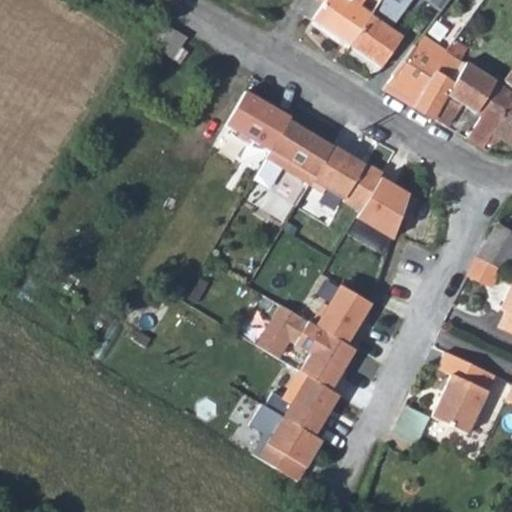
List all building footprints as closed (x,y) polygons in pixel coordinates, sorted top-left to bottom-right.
[(335,50),(339,53),(341,50),(345,44),(375,3),(370,0),(319,0),(320,0),(308,19),(328,33),(326,38),(338,45),(335,50)] [(396,0),(395,1),(393,0),(377,0),(375,3),(396,18),(409,0),(396,0)] [(396,18),(375,3),(345,44),(377,65),(406,25),(396,18)] [(180,54),(187,39),(164,25),(151,48),(184,67),(190,58),(180,54)] [(430,118),(462,62),(461,61),(459,62),(454,60),(441,51),(442,49),(419,34),(418,35),(380,89),(429,118),(430,118)] [(462,46),(450,38),(442,49),(441,51),(454,60),(462,46)] [(373,72),(377,65),(345,44),(341,50),(373,72)] [(475,115),(463,138),(479,148),(483,142),(511,91),(511,87),(503,81),(494,75),(490,82),(462,62),(430,118),(442,126),(455,101),(475,115)] [(511,65),(503,81),(511,87),(511,91),(483,142),(490,147),(496,138),(511,149),(511,65)] [(291,119),(247,94),(227,127),(272,153),(290,122),(291,119)] [(333,147),(290,122),(272,153),(268,160),(311,184),(333,147)] [(311,184),(324,192),(326,188),(345,199),(344,200),(360,210),(383,173),(366,162),(365,164),(333,145),(333,147),(311,184)] [(511,249),(511,233),(494,221),(474,254),(499,268),(499,269),(501,269),(511,249)] [(488,286),(499,268),(474,254),(473,255),(464,273),(488,286)] [(511,286),(502,308),(507,310),(501,323),(511,328),(511,286)] [(279,302),(256,343),(278,356),(289,338),(310,350),(299,369),(330,386),(353,346),(279,302)] [(487,373),(439,351),(432,364),(446,370),(425,417),(460,433),(480,388),(487,373)] [(273,389),(265,402),(316,433),(338,391),(330,386),(299,369),(284,396),(273,389)] [(487,373),(480,388),(503,399),(510,383),(487,373)] [(511,384),(510,383),(503,399),(511,402),(511,384)] [(262,401),(250,421),(265,430),(253,451),(276,465),(285,451),(307,464),(323,437),(316,433),(265,402),(262,401)]
